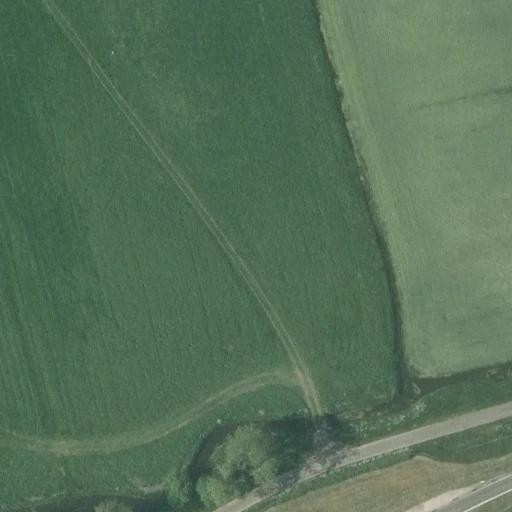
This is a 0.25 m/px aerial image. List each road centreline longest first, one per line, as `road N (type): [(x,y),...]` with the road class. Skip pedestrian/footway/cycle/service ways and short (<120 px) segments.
road 1 (track): [(0,427),(18,442),(103,443),(264,371),(297,378),(334,463)]
road 2 (unclassified): [(227,511),(334,463),(511,410)]
